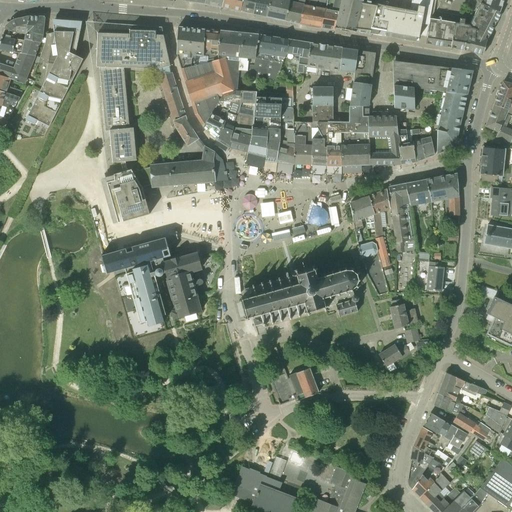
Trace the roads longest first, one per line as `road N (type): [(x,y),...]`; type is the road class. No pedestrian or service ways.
road 1 (residential): [(86,6),(200,14),(499,65)]
road 2 (residential): [(467,161),(333,187),(336,226),(236,253)]
road 3 (residential): [(441,352),(460,287),(467,161)]
road 4 (residential): [(267,418),(229,299),(236,253)]
road 5 (residential): [(267,418),(338,395),(422,400)]
road 6 (residential): [(421,511),(395,474),(422,400)]
